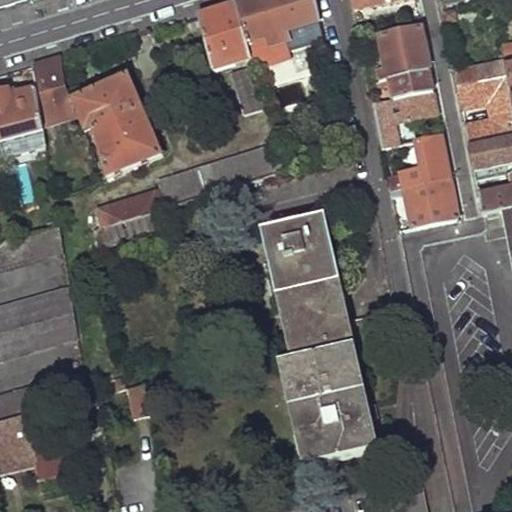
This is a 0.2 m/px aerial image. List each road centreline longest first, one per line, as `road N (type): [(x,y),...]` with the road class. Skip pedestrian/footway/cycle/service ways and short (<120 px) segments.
road 1 (residential): [(429,0),(475,215)]
road 2 (residential): [(145,0),(0,44)]
